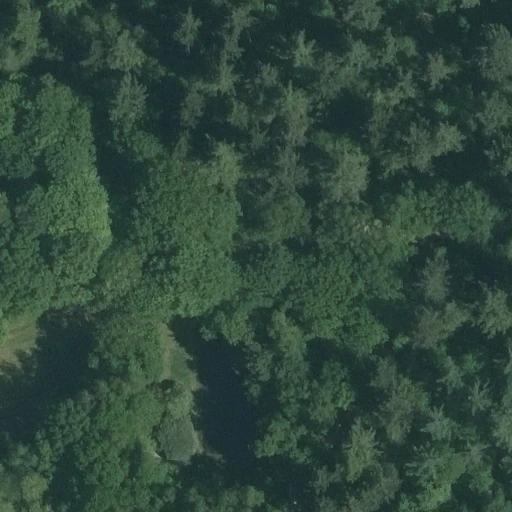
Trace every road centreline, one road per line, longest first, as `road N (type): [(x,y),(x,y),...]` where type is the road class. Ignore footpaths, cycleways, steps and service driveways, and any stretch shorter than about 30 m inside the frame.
road 1 (track): [(511,219),(398,239),(329,225),(300,232),(216,291),(159,308),(114,287),(74,224),(0,147)]
road 2 (track): [(296,511),(286,479),(236,492),(184,480),(154,449),(150,422),(165,396),(169,354),(159,308)]
road 3 (track): [(398,239),(364,391),(328,443),(286,479)]
